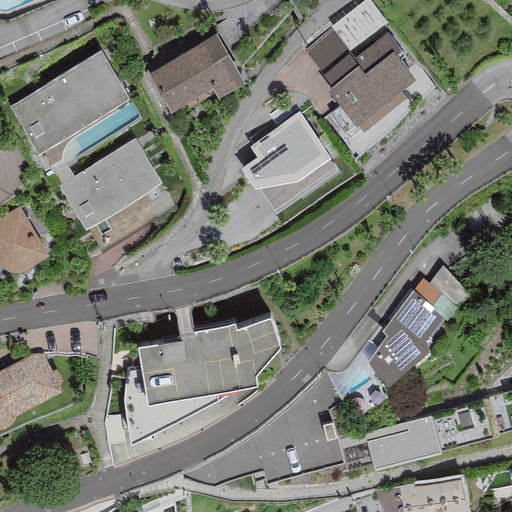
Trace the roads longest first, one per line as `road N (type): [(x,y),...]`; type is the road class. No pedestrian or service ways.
road 1 (secondary): [(29,511),(218,437),(289,382),(436,200),(511,149)]
road 2 (secondary): [(511,80),(479,95),(325,226),(266,262),(203,285),(0,321)]
road 3 (trunk): [(256,0),(148,511)]
